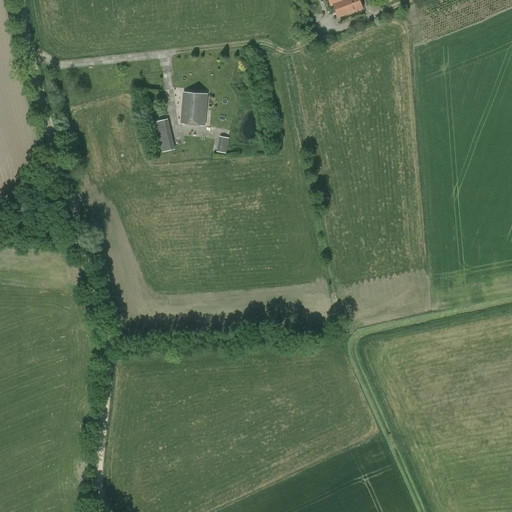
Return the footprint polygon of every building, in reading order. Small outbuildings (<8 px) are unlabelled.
[(360,0),(329,0),(331,6),(334,5),(338,18),(363,9),(360,0)] [(319,37),(313,20),(303,23),(309,41),(319,37)] [(204,126),(207,95),(184,93),(181,124),(204,126)] [(175,149),(168,118),(154,122),(162,152),(175,149)] [(229,138),(219,136),(216,152),(226,153),(229,138)]
